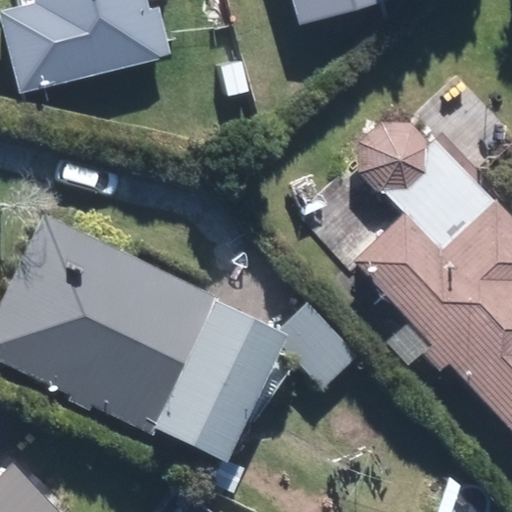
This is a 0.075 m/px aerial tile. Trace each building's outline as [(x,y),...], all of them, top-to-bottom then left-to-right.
[(11,0),(14,7),(0,10),(0,90),(152,54),(140,2),(150,0),(11,0)] [(379,0),(263,0),(271,31),(380,4),(379,0)] [(329,266),(382,324),(362,342),(391,375),(402,365),(418,384),(428,375),(511,467),(511,250),(483,218),(476,224),(466,214),(418,257),(382,218),(329,266)] [(175,315),(181,303),(150,288),(19,223),(0,261),(0,374),(185,466),(243,348),(175,315)] [(337,359),(287,305),(260,331),(253,337),(302,391),(337,359)] [(0,511),(27,511),(0,483),(0,511)]
